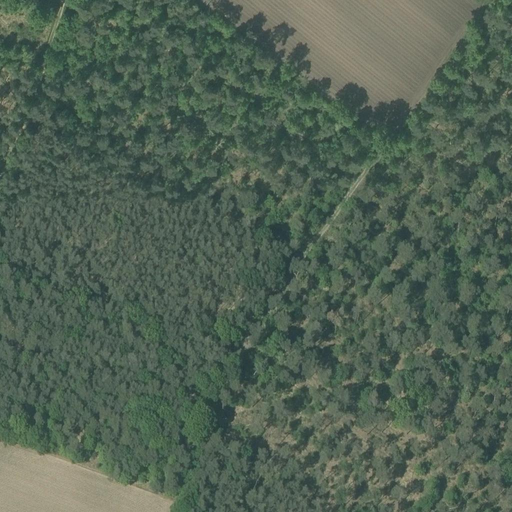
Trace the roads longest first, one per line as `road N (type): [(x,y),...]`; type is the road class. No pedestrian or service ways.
road 1 (track): [(303,256),(482,0)]
road 2 (track): [(180,511),(237,361),(303,256)]
road 3 (track): [(66,2),(22,115)]
